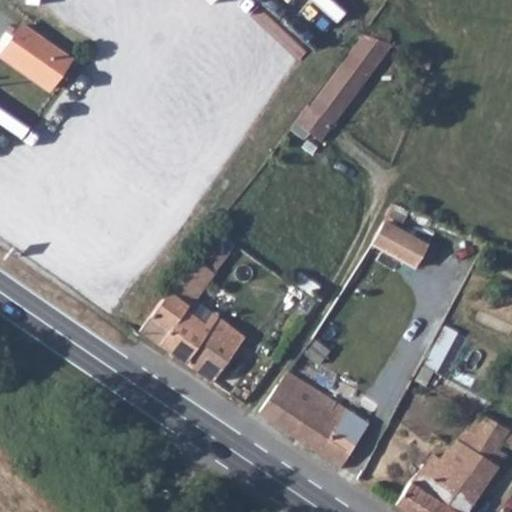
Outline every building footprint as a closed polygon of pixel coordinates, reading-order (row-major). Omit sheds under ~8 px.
[(395,33),(372,19),(291,121),(319,142),(396,39),(395,33)] [(15,32),(0,53),(0,60),(44,94),(63,67),(15,32)] [(410,64),(418,69),(427,52),(420,47),(410,64)] [(226,234),(232,225),(220,213),(212,224),(226,234)] [(382,215),(368,242),(413,265),(427,238),(382,215)] [(167,281),(129,330),(208,383),(244,335),(191,295),(213,264),(192,249),(167,281)] [(297,307),(304,311),(312,299),(306,294),(297,307)] [(410,382),(425,389),(432,377),(418,368),(410,382)] [(282,371),(253,414),(338,470),(367,426),(282,371)] [(417,476),(394,508),(400,511),(457,511),(501,443),(508,447),(511,439),(511,436),(479,417),(450,465),(442,459),(417,476)]
